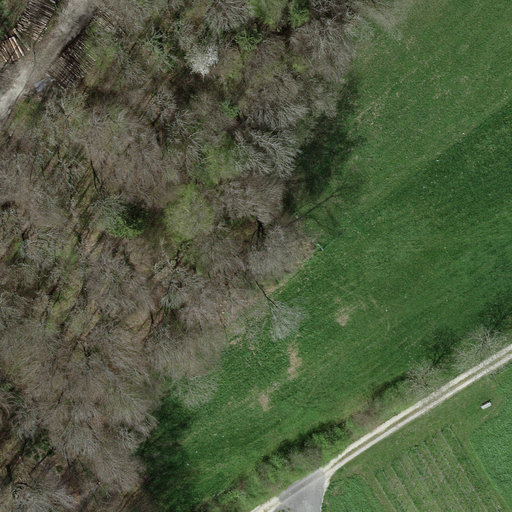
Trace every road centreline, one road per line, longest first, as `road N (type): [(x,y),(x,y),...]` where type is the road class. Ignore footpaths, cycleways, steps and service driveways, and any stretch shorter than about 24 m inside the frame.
road 1 (track): [(256,511),(511,354)]
road 2 (track): [(0,112),(98,0)]
